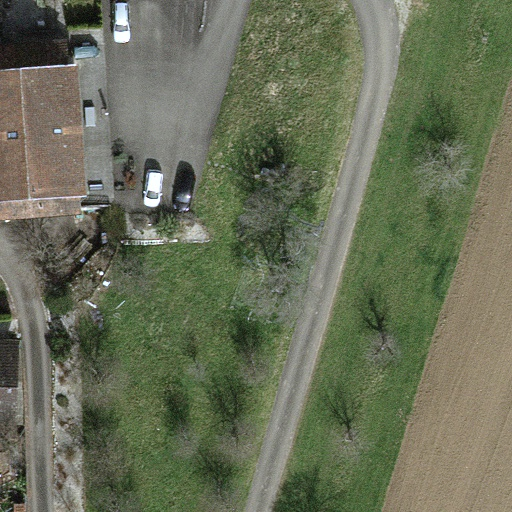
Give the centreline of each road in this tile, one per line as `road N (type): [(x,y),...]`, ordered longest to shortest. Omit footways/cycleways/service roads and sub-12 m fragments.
road 1 (residential): [(373,0),(384,45),(263,511)]
road 2 (residential): [(191,158),(226,0)]
